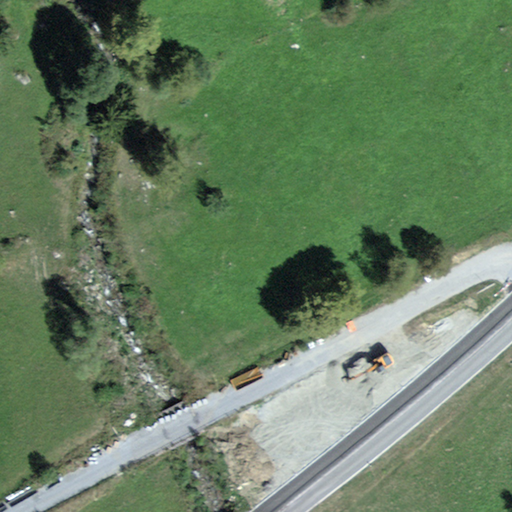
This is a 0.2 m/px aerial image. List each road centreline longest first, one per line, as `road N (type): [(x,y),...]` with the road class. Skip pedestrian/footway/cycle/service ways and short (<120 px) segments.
road 1 (unclassified): [(27,511),(484,259),(511,259)]
road 2 (primary): [(511,315),(273,511)]
